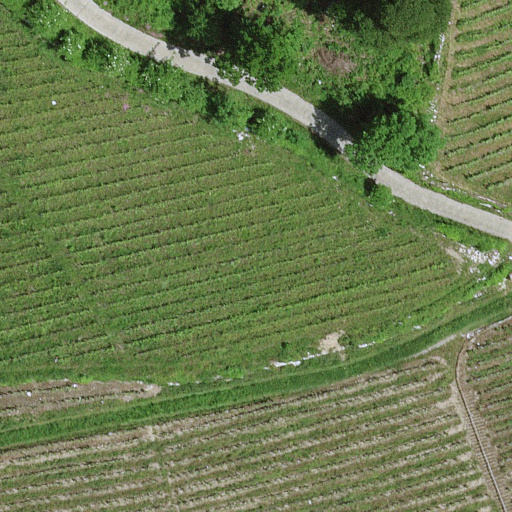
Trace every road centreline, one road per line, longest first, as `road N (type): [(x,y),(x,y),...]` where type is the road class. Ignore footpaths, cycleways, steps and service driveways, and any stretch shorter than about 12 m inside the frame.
road 1 (track): [(0,442),(415,346),(511,305)]
road 2 (track): [(511,230),(403,188),(270,94),(152,48),(75,0)]
